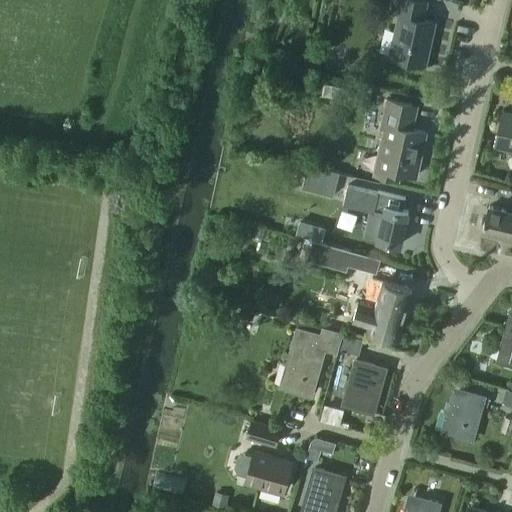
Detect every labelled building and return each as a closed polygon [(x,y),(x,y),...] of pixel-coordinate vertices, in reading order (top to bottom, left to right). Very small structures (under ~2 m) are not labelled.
[(424,18),(428,1),(423,0),(394,0),(392,13),(399,14),(390,57),(426,64),(435,21),(424,18)] [(416,176),(426,133),(413,130),(418,105),(412,104),(386,98),(381,124),(386,125),(375,173),(399,179),(401,172),(416,176)] [(511,148),(511,111),(503,110),(495,145),(511,148)] [(335,193),(341,169),(309,161),(303,186),(335,193)] [(404,208),(407,197),(380,190),(379,192),(349,184),(344,202),(370,209),(363,234),(378,238),(401,244),(410,210),(404,208)] [(511,211),(490,206),(484,231),(511,237),(511,211)] [(348,268),(350,263),(378,271),(382,257),(316,238),(310,257),(348,268)] [(414,288),(385,279),(377,304),(361,299),(355,319),(371,323),(370,328),(399,337),(414,288)] [(511,363),(511,314),(499,359),(511,363)] [(313,393),(323,359),(326,348),(337,351),(338,347),(360,353),(364,339),(342,333),(343,332),(323,326),(321,333),(300,327),(284,384),(313,393)] [(400,361),(402,350),(369,342),(366,353),(400,361)] [(374,374),(377,364),(358,358),(345,402),(374,411),(384,377),(374,374)] [(511,405),(511,389),(507,387),(502,402),(511,405)] [(482,405),(485,397),(465,391),(463,400),(453,397),(443,431),(472,440),(482,405)] [(280,428),(253,420),(249,435),(276,443),(280,428)] [(255,450),(253,456),(245,454),(239,457),(237,466),(241,472),(248,474),(247,480),(283,491),(292,460),(255,450)] [(333,482),(336,473),(316,467),(303,510),(311,511),(335,511),(343,485),(333,482)] [(437,511),(440,503),(422,498),(419,508),(407,504),(404,511),(437,511)]
